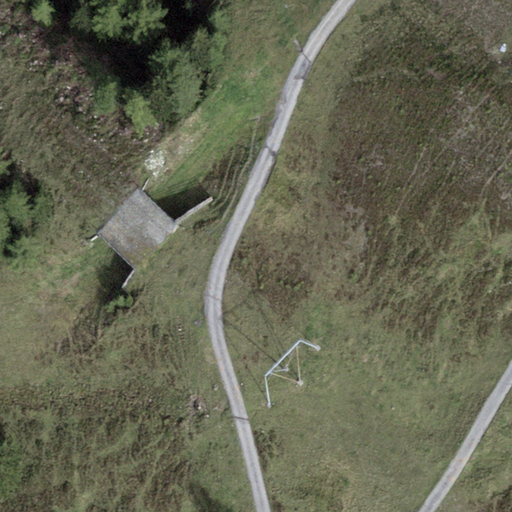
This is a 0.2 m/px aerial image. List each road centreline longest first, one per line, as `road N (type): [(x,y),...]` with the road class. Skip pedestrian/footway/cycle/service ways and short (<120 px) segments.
road 1 (track): [(265,511),(217,329),(220,265),(269,136),(343,0)]
road 2 (track): [(511,379),(433,511)]
